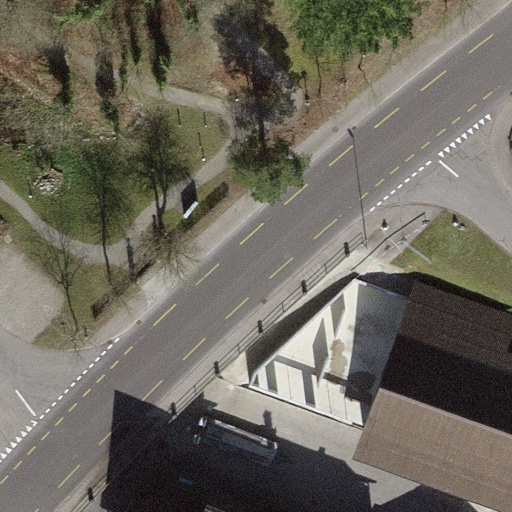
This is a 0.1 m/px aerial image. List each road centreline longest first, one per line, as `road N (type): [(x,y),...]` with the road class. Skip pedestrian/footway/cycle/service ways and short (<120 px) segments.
road 1 (tertiary): [(408,131),(264,255),(66,450)]
road 2 (residential): [(408,131),(511,221)]
road 3 (tertiary): [(511,52),(408,131)]
